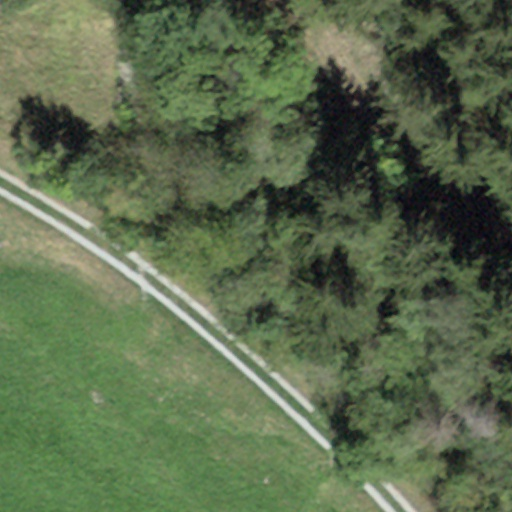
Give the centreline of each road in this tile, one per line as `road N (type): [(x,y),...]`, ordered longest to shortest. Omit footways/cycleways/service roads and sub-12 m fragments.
road 1 (track): [(409,511),(376,464),(185,312),(0,190)]
road 2 (track): [(511,288),(440,180),(363,94),(318,0)]
